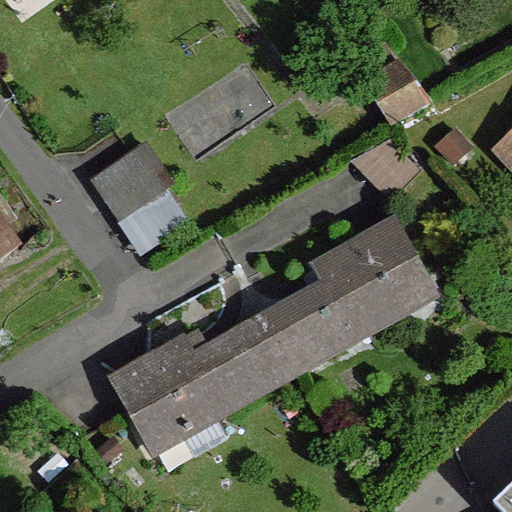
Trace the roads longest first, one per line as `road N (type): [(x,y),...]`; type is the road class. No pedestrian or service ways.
road 1 (residential): [(0,112),(138,306)]
road 2 (residential): [(0,398),(138,306)]
